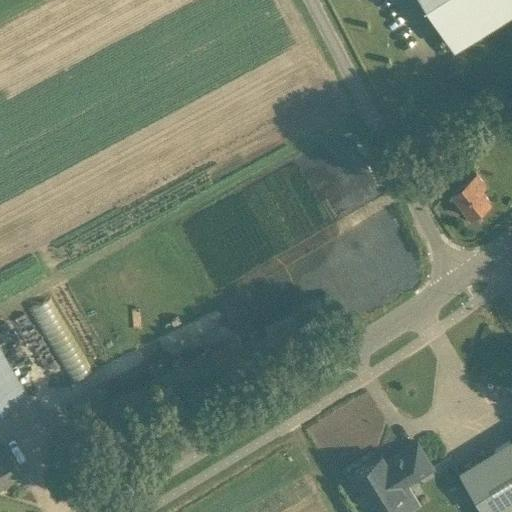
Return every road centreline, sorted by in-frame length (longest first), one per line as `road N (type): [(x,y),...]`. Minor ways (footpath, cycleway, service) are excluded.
road 1 (tertiary): [(83,511),(461,278)]
road 2 (unclassified): [(461,278),(313,0)]
